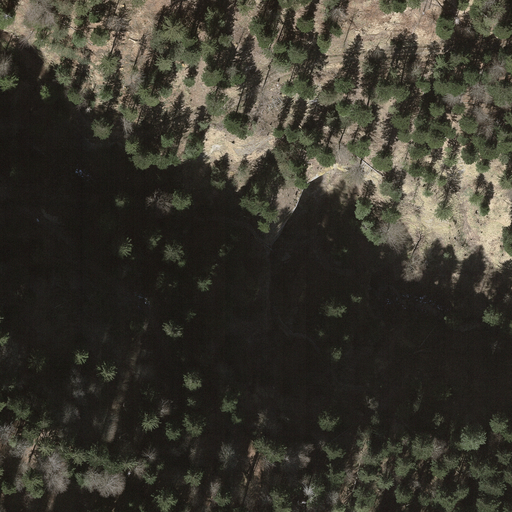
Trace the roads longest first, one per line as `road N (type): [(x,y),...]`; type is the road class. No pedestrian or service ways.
road 1 (track): [(511,43),(306,64),(225,106),(114,134),(89,126),(0,31)]
road 2 (track): [(0,189),(145,305),(185,381),(253,456),(261,482),(255,511)]
